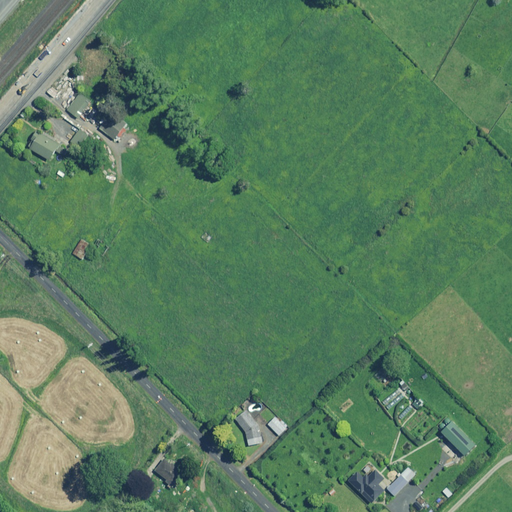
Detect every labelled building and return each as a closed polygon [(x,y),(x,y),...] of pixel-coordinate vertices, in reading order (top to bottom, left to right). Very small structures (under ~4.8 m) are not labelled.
[(91,102),(79,94),(67,110),(78,119),(91,102)] [(120,132),(106,122),(100,129),(114,140),(120,132)] [(88,137),(79,130),(72,141),(81,147),(88,137)] [(61,145),(38,131),(28,147),(49,161),(56,151),(65,156),(68,151),(60,146),(61,145)] [(91,245),(80,239),(72,254),(82,260),(91,245)] [(258,425),(248,411),(236,419),(246,432),(249,446),(263,442),(259,427),(258,425)] [(286,428),(275,417),(268,424),(279,435),(286,428)] [(476,445),(452,421),(441,432),(465,456),(476,445)] [(183,472),(164,459),(155,471),(167,480),(165,482),(173,487),(183,472)] [(418,478),(408,468),(387,489),(394,496),(411,479),(414,482),(418,478)] [(384,479),(375,470),(369,477),(366,475),(364,477),(358,472),(349,481),(371,504),(384,491),(378,485),(384,479)] [(452,494),(446,488),(442,492),(448,498),(452,494)]
